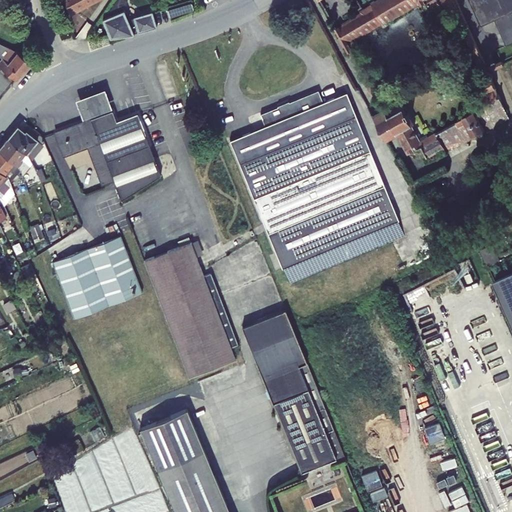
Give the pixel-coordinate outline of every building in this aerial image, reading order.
[(64,0),(69,14),(96,0),(64,0)] [(112,14),(123,9),(121,5),(126,3),(126,0),(115,0),(110,9),(112,14)] [(376,0),(375,0),(374,0),(371,2),(372,4),(363,9),(360,11),(362,13),(336,28),(348,53),(373,98),(379,95),(354,50),(360,46),(357,40),(375,29),(382,26),(420,4),(421,6),(426,3),(425,1),(425,0),(428,0),(434,10),(440,6),(445,16),(454,11),(477,65),(470,68),(472,72),(486,66),(456,0),(376,0)] [(511,0),(470,0),(482,26),(496,19),(507,45),(511,42),(511,0)] [(192,2),(167,9),(169,16),(194,9),(192,2)] [(123,9),(112,14),(102,18),(110,37),(134,33),(133,30),(137,29),(138,32),(157,27),(152,11),(128,18),(124,9),(123,9)] [(14,12),(5,17),(8,23),(17,18),(14,12)] [(0,43),(0,55),(2,58),(0,59),(0,66),(16,80),(31,62),(26,59),(9,47),(0,43)] [(499,61),(487,66),(489,72),(501,68),(499,61)] [(479,116),(487,131),(510,118),(492,79),(483,83),(487,92),(483,93),(486,100),(486,101),(486,103),(486,104),(484,107),(487,112),(479,116)] [(113,110),(105,88),(76,99),(84,121),(112,110),(113,110)] [(254,130),(230,140),(272,243),(268,245),(272,254),(276,252),(282,267),(284,267),(290,283),(405,236),(398,220),(398,219),(346,92),(323,102),(318,90),(289,102),(289,101),(278,106),(261,113),(265,125),(254,130)] [(467,122),(475,137),(487,131),(479,116),(487,112),(484,107),(476,111),(476,110),(464,117),(464,118),(456,122),(459,127),(467,122)] [(459,127),(456,122),(428,137),(427,134),(420,138),(413,125),(416,124),(412,117),(409,119),(404,109),(389,117),(384,109),(373,115),(388,142),(398,136),(408,155),(423,146),(440,136),(446,148),(448,152),(475,137),(467,122),(459,127)] [(112,110),(84,121),(55,132),(64,156),(87,147),(101,185),(113,180),(121,199),(160,175),(137,113),(116,121),(112,110)] [(28,153),(31,159),(45,141),(42,136),(27,123),(22,129),(18,126),(8,137),(28,153)] [(440,136),(423,146),(429,157),(446,148),(440,136)] [(0,150),(18,165),(22,175),(32,164),(32,163),(31,159),(28,153),(8,137),(0,147),(0,150)] [(0,169),(9,177),(10,181),(16,173),(18,174),(20,178),(21,180),(24,179),(23,177),(22,175),(18,165),(0,150),(0,169)] [(0,190),(4,194),(4,193),(9,188),(10,186),(10,185),(11,184),(10,181),(9,177),(0,169),(0,190)] [(9,188),(4,193),(9,197),(14,191),(9,188)] [(38,222),(29,226),(35,242),(44,238),(38,222)] [(53,222),(44,225),(48,237),(57,234),(53,222)] [(87,248),(109,304),(142,291),(121,235),(87,248)] [(191,242),(144,259),(189,376),(236,359),(231,346),(238,344),(210,273),(204,275),(197,256),(203,254),(198,240),(191,242)] [(501,240),(481,249),(488,266),(502,260),(498,252),(505,250),(501,240)] [(109,304),(87,248),(52,261),(74,318),(109,304)] [(29,263),(21,266),(27,280),(35,277),(29,263)] [(19,270),(11,274),(16,284),(24,280),(19,270)] [(511,273),(496,280),(511,316),(511,273)] [(11,298),(2,304),(7,313),(16,307),(11,298)] [(285,309),(242,326),(301,471),(337,457),(346,458),(345,454),(296,336),(285,309)] [(21,367),(14,368),(15,377),(22,377),(22,375),(28,374),(27,368),(21,368),(21,367)] [(175,413),(140,428),(175,511),(230,511),(187,408),(175,413)] [(100,426),(90,431),(92,436),(96,442),(105,436),(100,426)] [(44,442),(35,446),(39,455),(48,451),(44,442)] [(33,449),(25,453),(30,461),(37,457),(33,449)] [(12,492),(0,497),(0,505),(15,498),(12,492)] [(55,497),(47,498),(49,507),(56,506),(56,505),(58,504),(58,501),(55,502),(55,497)]
